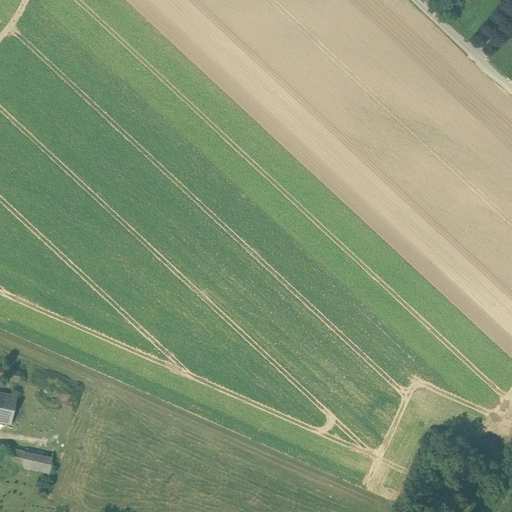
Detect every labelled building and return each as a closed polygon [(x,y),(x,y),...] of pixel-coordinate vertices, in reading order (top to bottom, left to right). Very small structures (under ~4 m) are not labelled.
[(0,378),(18,382),(20,371),(0,366),(0,378)] [(0,392),(0,422),(10,424),(17,396),(0,392)] [(9,448),(0,446),(0,462),(5,464),(9,448)] [(52,458),(9,448),(5,464),(12,465),(48,473),(52,458)] [(5,464),(0,462),(0,469),(10,472),(12,465),(5,464)]
